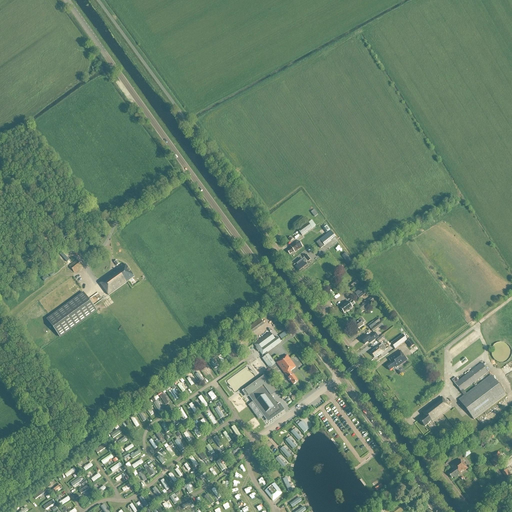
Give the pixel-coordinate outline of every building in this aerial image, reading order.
[(298,230),(302,236),(312,229),(308,223),(298,230)] [(322,249),(338,238),(333,231),(318,242),(322,249)] [(295,253),(303,247),(299,241),(291,246),(291,248),(287,251),(290,255),(293,252),(293,253),(294,252),(295,253)] [(61,252),(59,254),(67,263),(69,261),(67,259),(63,254),(61,252)] [(310,260),(307,255),(304,257),(305,258),(303,259),(302,258),(298,262),(298,263),(294,266),(298,271),(307,265),(305,262),(307,261),(308,262),(310,260)] [(74,274),(83,267),(77,260),(69,266),(74,274)] [(135,277),(126,265),(119,270),(118,269),(99,282),(108,295),(135,277)] [(359,299),(369,291),(365,286),(355,294),(359,299)] [(60,339),(97,312),(84,293),(46,320),(60,339)] [(368,307),(374,302),(371,298),(365,303),(368,307)] [(354,304),(352,301),(349,304),(348,302),(344,305),(345,305),(340,309),(344,314),(347,312),(353,308),(351,307),(354,304)] [(251,334),(264,324),(260,319),(247,329),(251,334)] [(356,331),(363,326),(362,324),(364,323),(361,319),(358,321),(359,322),(353,326),(356,331)] [(370,329),(376,325),(375,325),(380,322),(378,319),(368,326),(370,329)] [(373,333),(382,326),(380,323),(371,330),(373,333)] [(275,339),(270,332),(254,344),(256,348),(256,349),(258,352),(260,352),(262,356),(263,358),(262,359),(269,368),(270,368),(275,364),(267,353),(281,342),(277,337),(275,339)] [(370,344),(379,338),(375,333),(369,338),(367,336),(361,340),(365,345),(368,342),(370,344)] [(395,350),(407,341),(402,335),(390,344),(395,350)] [(410,349),(414,345),(410,340),(406,343),(410,349)] [(379,347),(371,353),(374,358),(378,355),(383,352),(386,349),(382,345),(379,347)] [(238,356),(241,354),(235,346),(232,348),(238,356)] [(395,369),(407,361),(400,351),(388,360),(390,363),(386,366),(389,371),(395,367),(395,369)] [(293,375),(290,372),(296,368),(287,356),(277,363),(286,375),(289,378),(288,379),(293,385),(298,382),(293,375)] [(200,365),(208,376),(211,374),(204,363),(200,365)] [(464,391),(488,372),(482,364),(458,381),(456,378),(452,381),(464,397),(459,400),(474,420),(506,395),(491,376),(467,395),(464,391)] [(200,372),(196,375),(201,382),(205,379),(200,372)] [(279,384),(284,380),(280,375),(276,379),(279,384)] [(244,390),(244,391),(249,397),(249,396),(254,402),(256,401),(266,414),(264,416),(267,420),(283,408),(280,404),(277,406),(276,404),(271,396),(273,394),(276,392),(265,376),(244,390)] [(183,393),(186,391),(181,383),(178,385),(183,393)] [(213,389),(208,393),(214,402),(219,398),(213,389)] [(203,396),(199,398),(207,407),(210,405),(203,396)] [(431,422),(432,423),(450,409),(441,398),(421,413),(424,416),(419,420),(424,427),(431,422)] [(155,403),(160,412),(164,410),(158,401),(155,403)] [(216,410),(221,419),(225,416),(220,408),(216,410)] [(184,420),(189,418),(185,409),(180,411),(184,420)] [(139,412),(144,422),(148,420),(143,410),(139,412)] [(177,426),(181,424),(176,415),(172,416),(177,426)] [(214,425),(218,423),(213,415),(210,417),(214,425)] [(207,430),(211,427),(205,419),(201,421),(207,430)] [(297,425),(304,433),(309,429),(302,421),(297,425)] [(166,422),(162,424),(168,433),(172,431),(166,422)] [(192,428),(199,438),(203,436),(196,426),(192,428)] [(236,437),(242,434),(238,427),(233,430),(236,437)] [(290,432),(298,441),(301,438),(293,430),(290,432)] [(230,442),(233,440),(227,431),(224,433),(230,442)] [(160,432),(157,434),(164,444),(167,441),(160,432)] [(190,442),(193,440),(188,432),(185,434),(190,442)] [(126,437),(119,442),(121,445),(129,440),(126,437)] [(285,441),(293,449),(296,447),(288,438),(285,441)] [(153,439),(150,441),(155,449),(159,448),(153,439)] [(180,439),(176,441),(182,451),(186,448),(180,439)] [(129,445),(125,448),(128,452),(135,447),(133,444),(130,446),(129,445)] [(212,455),(216,453),(211,444),(207,447),(212,455)] [(99,454),(107,448),(104,445),(97,450),(99,454)] [(171,447),(167,449),(173,458),(176,455),(171,447)] [(280,450),(288,458),(291,456),(283,447),(280,450)] [(465,458),(470,454),(466,449),(461,453),(465,458)] [(130,460),(139,455),(137,452),(128,457),(130,460)] [(105,465),(115,457),(112,454),(102,462),(105,465)] [(163,465),(167,462),(161,454),(158,457),(163,465)] [(499,465),(503,462),(498,454),(493,457),(495,459),(491,462),(495,468),(499,464),(499,465)] [(197,467),(200,465),(193,456),(190,458),(197,467)] [(276,459),(284,468),(287,466),(279,457),(276,459)] [(135,469),(145,462),(143,459),(133,466),(135,469)] [(221,459),(217,462),(223,471),(227,469),(221,459)] [(455,478),(467,469),(463,462),(462,463),(460,460),(451,466),(454,470),(448,474),(452,479),(454,477),(455,478)] [(86,471),(94,466),(92,462),(84,468),(86,471)] [(112,469),(114,472),(123,466),(121,462),(112,469)] [(147,468),(152,477),(155,475),(150,466),(147,468)] [(213,468),(210,471),(216,477),(219,474),(213,468)] [(170,474),(176,484),(179,482),(174,472),(170,474)] [(100,473),(92,479),(94,482),(103,476),(100,473)] [(119,482),(127,476),(125,473),(117,479),(119,482)] [(202,476),(198,478),(203,486),(206,484),(202,476)] [(72,483),(75,487),(83,481),(81,477),(72,483)] [(290,492),(295,491),(289,477),(284,479),(290,492)] [(166,479),(162,481),(167,491),(171,489),(166,479)] [(192,487),(195,486),(193,482),(186,485),(190,494),(195,492),(192,487)] [(62,484),(53,490),(56,494),(65,488),(62,484)] [(273,502),(283,494),(275,484),(264,492),(273,502)] [(87,491),(91,489),(89,486),(80,490),(83,495),(85,494),(86,498),(89,497),(87,491)] [(159,498),(163,496),(157,486),(153,489),(159,498)] [(216,488),(213,491),(221,499),(223,496),(216,488)] [(209,494),(206,497),(212,505),(215,503),(209,494)] [(62,506),(72,500),(70,496),(60,503),(62,506)] [(145,496),(142,498),(147,507),(150,505),(145,496)] [(301,497),(292,504),(294,507),(304,500),(301,497)] [(54,500),(45,506),(48,510),(56,504),(54,500)] [(133,511),(136,511),(138,511),(134,503),(130,506),(133,511)]
